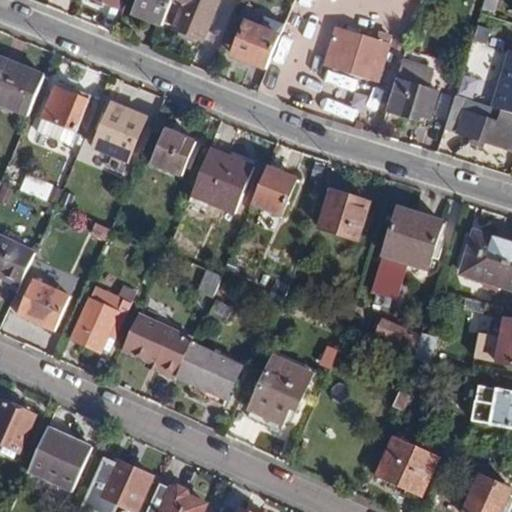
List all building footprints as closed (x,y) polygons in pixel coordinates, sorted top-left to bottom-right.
[(141,0),(136,16),(163,27),(165,22),(173,0),(141,0)] [(173,0),(165,22),(174,26),(174,28),(203,40),(219,0),(173,0)] [(485,0),(482,9),(493,13),(497,0),(485,0)] [(266,70),(280,37),(246,23),(232,55),(266,70)] [(390,45),(338,29),(327,65),(377,82),(390,45)] [(511,113),(511,49),(511,50),(494,107),(511,113)] [(0,103),(29,116),(45,76),(0,57),(0,103)] [(434,69),(403,59),(387,110),(419,120),(422,116),(431,119),(439,91),(429,88),(434,69)] [(99,75),(86,70),(87,68),(66,60),(57,86),(90,98),(99,75)] [(77,133),(91,101),(56,87),(42,120),(45,122),(41,133),(69,145),(74,132),(77,133)] [(477,102),(455,96),(446,129),(474,138),(473,144),(483,147),(485,142),(511,149),(511,113),(494,107),(492,107),(488,118),(474,114),(477,102)] [(127,160),(145,118),(114,104),(96,147),(127,160)] [(181,174),(193,142),(168,133),(156,164),(181,174)] [(254,168),(210,150),(192,195),(235,213),(254,168)] [(270,170),(267,169),(253,204),(281,215),(295,180),(277,173),(270,170)] [(357,240),(369,204),(332,192),(321,228),(357,240)] [(90,203),(84,217),(100,224),(106,210),(90,203)] [(427,270),(442,222),(399,209),(372,292),(396,299),(409,264),(427,270)] [(84,217),(81,215),(77,226),(91,232),(90,234),(106,240),(112,229),(100,224),(84,217)] [(511,289),(511,244),(475,233),(462,273),(511,289)] [(0,277),(21,287),(36,254),(0,237),(0,277)] [(191,263),(193,264),(207,270),(223,276),(230,260),(198,247),(191,263)] [(191,263),(171,254),(161,277),(183,287),(193,264),(191,263)] [(153,287),(165,260),(156,256),(145,283),(153,287)] [(284,303),(294,270),(280,264),(269,290),(252,283),(250,288),(284,303)] [(223,276),(207,270),(198,292),(213,298),(223,276)] [(56,330),(70,297),(33,281),(19,314),(56,330)] [(112,351),(138,293),(124,286),(119,296),(97,287),(74,340),(103,353),(105,349),(112,351)] [(140,315),(124,351),(149,362),(162,368),(160,373),(176,380),(177,376),(192,345),(194,340),(140,315)] [(403,348),(401,353),(413,359),(419,344),(421,336),(382,318),(376,335),(403,348)] [(511,321),(506,320),(499,362),(511,364),(511,321)] [(422,333),(421,336),(419,344),(429,348),(433,337),(422,333)] [(242,367),(192,345),(177,376),(227,399),(242,367)] [(275,358),(250,413),(281,427),(290,408),(296,410),(312,375),(275,358)] [(430,362),(413,359),(420,372),(428,373),(430,362)] [(162,368),(149,362),(147,367),(160,373),(162,368)] [(511,429),(511,392),(479,387),(473,421),(511,429)] [(397,396),(391,410),(401,414),(407,400),(397,396)] [(0,408),(0,442),(20,451),(35,417),(3,401),(0,408)] [(281,427),(250,413),(247,420),(278,433),(281,427)] [(89,448),(48,428),(27,473),(70,492),(89,448)] [(421,496),(439,458),(394,438),(377,477),(421,496)] [(136,511),(152,478),(118,462),(102,497),(136,511)] [(502,511),(504,508),(511,490),(511,489),(482,476),(465,511),(502,511)] [(205,511),(208,506),(160,484),(147,511),(205,511)]
